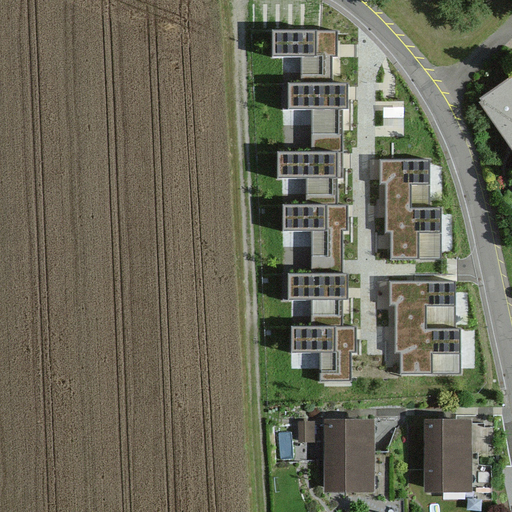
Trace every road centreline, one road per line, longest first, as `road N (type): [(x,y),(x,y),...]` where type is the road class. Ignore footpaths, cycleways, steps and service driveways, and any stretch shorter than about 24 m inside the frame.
road 1 (track): [(236,0),(260,511)]
road 2 (residential): [(345,0),(395,43),(451,126),(511,379)]
